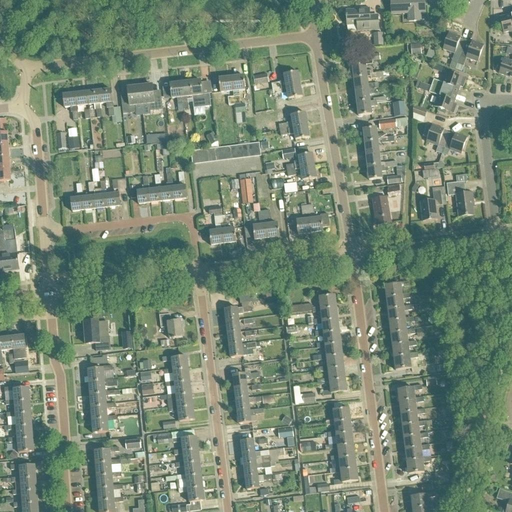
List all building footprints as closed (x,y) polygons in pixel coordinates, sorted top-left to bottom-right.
[(421,22),(421,13),(425,13),(424,0),(391,0),(392,15),(408,14),(409,22),(421,22)] [(357,32),(369,31),(378,31),(378,17),(370,17),(369,9),(359,10),(359,11),(346,11),(347,26),(357,26),(357,32)] [(511,18),(511,16),(500,18),(503,34),(511,32),(511,35),(511,18)] [(373,35),(374,47),(383,47),(383,34),(373,35)] [(457,37),(449,34),(443,51),(454,55),(451,63),(458,65),(466,42),(460,40),(461,38),(457,36),(457,37)] [(466,42),(458,65),(463,67),(466,59),(478,63),(484,46),(475,44),(476,43),(472,42),(471,44),(466,42)] [(422,56),(421,45),(411,46),(412,57),(422,56)] [(380,61),(379,52),(379,49),(369,50),(370,62),(380,61)] [(510,79),(511,73),(511,61),(511,63),(504,60),(499,75),(510,79)] [(377,80),(377,74),(373,75),(373,72),(366,73),(365,65),(352,67),(354,80),(367,79),(370,78),(371,80),(377,80)] [(433,71),(440,74),(442,67),(435,65),(433,71)] [(416,80),(420,72),(412,69),(409,78),(416,80)] [(434,82),(432,88),(455,96),(457,90),(459,91),(460,88),(463,89),(466,80),(458,77),(459,75),(452,72),(451,75),(446,73),(442,85),(434,82)] [(300,86),(298,73),(283,76),(284,82),(279,83),(270,85),(271,91),(300,86)] [(253,78),(255,86),(269,84),(267,75),(253,78)] [(246,92),(244,77),(232,78),(236,117),(237,125),(246,125),(245,113),(245,105),(241,105),(240,99),(239,92),(246,92)] [(236,117),(232,78),(219,80),(221,95),(227,94),(227,100),(228,100),(229,107),(228,107),(229,112),(231,112),(231,118),(236,117)] [(367,79),(354,80),(355,92),(374,90),(379,89),(378,84),(368,86),(367,79)] [(201,82),(191,83),(192,97),(192,98),(194,110),(211,108),(210,95),(203,96),(201,82)] [(192,97),(191,83),(181,84),(183,105),(188,104),(187,99),(192,98),(192,97)] [(183,105),(181,84),(170,85),(172,100),(177,99),(178,105),(183,105)] [(446,112),(453,115),(457,106),(454,105),(455,102),(453,101),(455,96),(432,88),(421,84),(418,90),(438,97),(434,108),(438,109),(437,112),(445,115),(446,112)] [(152,86),(140,87),(142,106),(143,117),(150,116),(150,112),(163,111),(161,98),(154,99),(152,86)] [(303,98),(300,86),(271,91),(273,97),(281,95),(287,94),(288,101),(303,98)] [(129,102),(122,103),(123,115),(136,114),(137,117),(143,117),(142,106),(140,87),(128,89),(129,102)] [(374,90),(355,92),(357,104),(370,102),(369,96),(375,96),(374,90)] [(101,105),(106,105),(107,110),(108,110),(109,118),(115,118),(114,109),(113,104),(112,91),(100,92),(101,105)] [(101,105),(100,92),(87,93),(89,107),(94,106),(95,111),(96,111),(97,119),(103,119),(101,105)] [(89,107),(87,93),(75,95),(77,108),(89,107)] [(77,108),(75,95),(63,96),(65,110),(71,109),(71,114),(73,114),(73,122),(79,122),(77,108)] [(214,99),(215,114),(222,114),(220,98),(214,99)] [(381,104),(380,99),(373,100),(374,102),(370,102),(371,108),(377,108),(377,105),(381,104)] [(371,108),(370,102),(357,104),(359,117),(372,116),(371,108)] [(406,117),(405,103),(392,104),(394,119),(406,117)] [(413,107),(413,115),(425,119),(427,112),(413,107)] [(307,126),(305,114),(290,117),(292,123),(286,124),(278,126),(279,131),(307,126)] [(8,117),(0,117),(0,130),(9,130),(8,117)] [(408,122),(408,120),(379,123),(380,131),(407,128),(407,122),(408,122)] [(184,126),(170,128),(171,142),(185,140),(184,126)] [(307,126),(279,131),(280,137),(288,136),(294,135),(295,142),(310,139),(307,126)] [(442,155),(449,137),(449,134),(443,132),(444,130),(441,129),(440,129),(432,126),(431,131),(426,129),(423,138),(428,139),(426,143),(438,147),(436,153),(442,155)] [(388,144),(388,138),(386,138),(386,135),(377,136),(377,129),(363,131),(365,144),(378,143),(378,142),(382,142),(382,144),(388,144)] [(0,146),(8,146),(7,134),(0,134),(0,146)] [(65,134),(57,135),(58,151),(66,151),(65,134)] [(207,138),(211,146),(218,143),(213,134),(207,138)] [(449,137),(442,155),(447,157),(449,151),(461,156),(467,139),(459,136),(459,135),(456,134),(455,136),(449,134),(449,137)] [(79,138),(68,139),(69,151),(80,150),(79,138)] [(127,139),(128,146),(136,145),(135,138),(127,139)] [(378,143),(365,144),(366,156),(379,155),(378,143)] [(0,158),(9,158),(8,146),(0,146),(0,158)] [(282,152),(283,161),(296,159),(295,150),(282,152)] [(379,155),(366,156),(368,168),(381,167),(380,160),(385,159),(384,154),(379,155)] [(315,167),(312,155),(298,157),(299,164),(286,166),(287,172),(295,171),(301,170),(315,167)] [(0,158),(0,170),(10,170),(9,158),(0,158)] [(381,167),(368,168),(369,181),(382,180),(382,173),(388,172),(388,169),(391,169),(391,163),(384,164),(384,166),(381,167)] [(266,172),(275,171),(274,164),(265,165),(266,172)] [(317,180),(315,167),(301,170),(302,176),(303,182),(317,180)] [(397,168),(396,168),(397,177),(387,178),(388,186),(402,184),(402,183),(403,183),(401,168),(397,168)] [(0,170),(0,182),(11,182),(10,170),(0,170)] [(433,190),(433,193),(434,202),(420,203),(423,223),(438,221),(436,207),(442,206),(447,206),(446,196),(445,196),(443,170),(439,171),(439,172),(440,180),(439,180),(440,189),(433,190)] [(173,183),(175,202),(187,200),(184,174),(179,174),(180,188),(174,189),(173,183)] [(167,189),(161,190),(163,203),(175,202),(173,183),(172,175),(167,175),(167,176),(168,184),(167,184),(167,189)] [(156,191),(150,191),(149,191),(151,204),(163,203),(161,190),(160,176),(155,177),(156,191)] [(472,194),(465,195),(463,184),(467,183),(466,177),(456,178),(456,184),(447,185),(448,197),(456,196),(459,218),(474,216),(472,203),(473,203),(472,194)] [(143,187),(143,192),(137,193),(139,206),(151,204),(149,191),(150,191),(148,178),(143,178),(144,187),(143,187)] [(238,181),(231,182),(232,191),(239,190),(238,181)] [(240,182),(243,206),(253,205),(250,181),(240,182)] [(101,183),(102,197),(95,197),(97,210),(109,209),(107,196),(106,182),(101,183)] [(90,198),(83,199),(85,212),(97,210),(95,197),(94,184),(89,184),(90,198)] [(296,184),(284,186),(285,195),(297,193),(296,184)] [(77,194),(77,199),(71,200),(73,213),(85,212),(83,199),(82,185),(77,186),(78,194),(77,194)] [(387,191),(388,199),(401,197),(399,186),(387,188),(388,191),(387,191)] [(121,208),(119,195),(107,196),(109,209),(121,208)] [(386,198),(372,201),(377,227),(391,224),(386,198)] [(224,245),(219,208),(209,209),(210,216),(214,215),(216,232),(209,233),(211,247),(224,245)] [(224,245),(236,244),(235,230),(228,230),(227,225),(226,217),(222,217),(221,208),(219,208),(224,245)] [(241,221),(240,211),(233,211),(234,222),(241,221)] [(265,220),(264,212),(258,213),(260,227),(253,227),(255,242),(267,240),(265,226),(265,220)] [(320,219),(309,220),(311,235),(323,233),(323,229),(330,228),(328,216),(320,217),(320,219)] [(309,220),(296,222),(298,236),(311,235),(309,220)] [(265,226),(267,240),(280,238),(278,224),(265,226)] [(19,271),(17,255),(12,256),(10,242),(16,242),(15,232),(4,233),(4,236),(8,272),(19,271)] [(0,273),(8,272),(4,236),(0,236),(0,273)] [(432,291),(442,290),(440,270),(430,271),(432,291)] [(401,286),(385,288),(386,300),(403,298),(402,296),(401,289),(409,288),(409,283),(401,284),(401,286)] [(239,294),(241,306),(257,303),(256,291),(239,294)] [(410,295),(402,296),(403,298),(386,300),(388,312),(404,310),(404,308),(403,300),(411,299),(410,295)] [(320,308),(312,309),(312,305),(287,308),(288,315),(313,313),(313,314),(321,313),(321,311),(337,309),(335,297),(319,299),(320,308)] [(412,307),(404,308),(404,310),(388,312),(389,324),(406,322),(405,319),(405,312),(412,311),(412,307)] [(251,308),(238,310),(238,309),(225,311),(226,323),(239,321),(239,316),(243,315),(243,314),(252,313),(251,308)] [(321,311),(321,313),(322,320),(314,321),(314,326),(322,325),(322,323),(338,321),(337,309),(321,311)] [(183,338),(181,322),(171,323),(170,315),(160,317),(161,330),(168,329),(169,340),(173,339),(173,340),(174,340),(174,339),(183,338)] [(413,318),(405,319),(406,322),(389,324),(391,336),(407,334),(407,331),(406,324),(414,323),(413,318)] [(241,333),(239,322),(239,321),(226,323),(228,335),(241,333)] [(322,323),(322,325),(323,332),(315,333),(316,338),(324,337),(324,335),(340,333),(338,321),(322,323)] [(111,352),(110,338),(109,338),(108,324),(99,325),(98,323),(84,324),(86,346),(96,345),(97,353),(111,352)] [(415,330),(407,331),(407,334),(391,336),(392,348),(409,346),(408,343),(408,336),(415,335),(415,330)] [(417,331),(418,339),(426,338),(425,330),(417,331)] [(131,333),(122,334),(123,351),(133,351),(131,333)] [(229,347),(242,346),(241,333),(228,335),(229,347)] [(324,335),(324,337),(325,344),(317,345),(317,350),(325,349),(325,347),(341,345),(340,333),(324,335)] [(14,351),(14,356),(15,361),(27,360),(26,350),(24,337),(12,338),(14,351)] [(12,338),(0,340),(2,353),(14,351),(12,338)] [(409,346),(392,348),(394,359),(410,357),(410,355),(409,348),(417,347),(416,342),(408,343),(409,346)] [(255,344),(242,346),(229,347),(231,359),(244,358),(243,351),(248,351),(247,350),(256,349),(255,344)] [(325,347),(325,349),(326,356),(318,357),(319,362),(327,361),(326,359),(343,357),(341,345),(325,347)] [(419,359),(419,362),(429,361),(429,359),(439,357),(439,353),(428,354),(418,356),(418,354),(410,355),(410,357),(394,359),(396,372),(412,370),(411,360),(419,359)] [(187,358),(172,360),(172,357),(162,359),(163,363),(172,362),(173,370),(173,372),(189,370),(187,358)] [(326,359),(327,361),(328,368),(320,369),(320,374),(328,373),(328,371),(344,369),(343,357),(326,359)] [(15,363),(15,365),(16,376),(29,374),(27,362),(15,363)] [(150,362),(143,363),(143,371),(151,370),(150,362)] [(114,379),(113,372),(112,367),(103,368),(103,370),(88,371),(89,384),(105,382),(105,380),(114,379)] [(328,371),(328,373),(329,380),(321,381),(322,386),(330,385),(329,383),(346,381),(344,369),(328,371)] [(173,372),(173,370),(164,371),(166,384),(175,383),(175,385),(190,383),(189,370),(173,372)] [(0,371),(0,382),(5,382),(5,381),(9,381),(9,379),(5,379),(4,371),(0,371)] [(151,374),(140,375),(142,384),(152,382),(151,374)] [(247,387),(246,382),(251,381),(251,380),(260,379),(259,374),(256,374),(233,377),(234,389),(247,387)] [(105,382),(89,384),(90,396),(106,395),(106,393),(105,385),(114,384),(114,379),(105,380),(105,382)] [(329,383),(330,385),(331,392),(322,393),(323,397),(331,396),(331,395),(347,393),(346,381),(329,383)] [(192,396),(190,383),(175,385),(175,383),(166,384),(166,388),(175,387),(176,395),(176,397),(192,396)] [(416,402),(415,399),(415,392),(423,391),(422,386),(414,388),(414,390),(398,391),(400,404),(416,402)] [(153,387),(142,388),(143,397),(154,395),(153,387)] [(249,400),(247,387),(234,389),(236,401),(249,400)] [(30,402),(29,390),(14,391),(14,388),(5,389),(5,394),(14,393),(15,401),(15,403),(30,402)] [(115,392),(106,393),(106,395),(90,396),(91,409),(107,407),(107,405),(106,397),(115,397),(115,392)] [(304,405),(316,403),(314,394),(303,396),(297,397),(298,405),(304,404),(304,405)] [(192,396),(176,397),(176,395),(167,397),(167,401),(177,400),(178,408),(178,410),(193,408),(192,396)] [(274,397),(262,398),(263,405),(275,404),(274,397)] [(249,400),(236,401),(237,413),(250,412),(249,404),(263,403),(262,398),(249,400)] [(423,398),(415,399),(416,402),(400,404),(401,416),(417,414),(417,411),(416,404),(424,403),(423,398)] [(15,403),(15,401),(6,402),(6,406),(15,406),(16,414),(16,416),(31,415),(30,402),(15,403)] [(108,418),(107,410),(116,409),(116,404),(107,405),(107,407),(91,409),(92,421),(108,420),(108,418)] [(178,410),(178,408),(169,409),(169,413),(178,412),(180,423),(195,421),(193,408),(178,410)] [(445,409),(446,419),(455,418),(454,408),(445,409)] [(259,410),(250,412),(237,413),(239,425),(257,423),(256,416),(264,415),(264,410),(259,410)] [(351,422),(349,410),(333,412),(334,421),(326,422),(327,427),(335,426),(334,424),(351,422)] [(425,410),(417,411),(417,414),(401,416),(402,428),(419,426),(418,423),(426,422),(425,415),(432,414),(431,410),(425,411),(425,410)] [(16,416),(16,414),(7,414),(7,419),(16,418),(17,426),(17,429),(32,427),(31,415),(16,416)] [(117,417),(108,418),(108,420),(92,421),(93,435),(109,433),(108,422),(117,422),(117,417)] [(293,421),(285,417),(282,423),(289,427),(293,421)] [(334,424),(335,426),(336,433),(327,434),(328,439),(336,438),(336,436),(352,434),(351,422),(334,424)] [(426,422),(418,423),(419,426),(402,428),(404,439),(420,437),(420,435),(419,428),(427,427),(426,422)] [(163,424),(164,431),(176,429),(175,423),(163,424)] [(17,429),(17,426),(8,427),(8,432),(17,431),(18,439),(18,441),(33,440),(32,427),(17,429)] [(293,429),(278,431),(279,440),(294,438),(293,429)] [(172,440),(172,434),(157,436),(158,446),(173,444),(172,440)] [(354,446),(352,434),(336,436),(336,438),(337,445),(329,446),(330,451),(338,450),(337,448),(354,446)] [(420,437),(404,439),(405,451),(422,449),(421,447),(420,440),(428,439),(428,434),(420,435),(420,437)] [(199,451),(197,439),(182,441),(182,438),(172,440),(173,444),(182,443),(183,451),(183,453),(199,451)] [(18,441),(18,439),(9,440),(9,444),(18,444),(19,454),(34,453),(33,440),(18,441)] [(140,441),(125,442),(126,451),(141,449),(140,441)] [(254,441),(241,443),(242,455),(255,453),(254,441)] [(498,449),(505,451),(507,444),(500,442),(500,443),(498,442),(497,446),(499,446),(498,449)] [(303,453),(312,452),(311,444),(303,445),(303,453)] [(337,448),(338,450),(339,457),(330,458),(331,463),(339,462),(339,460),(355,458),(354,446),(337,448)] [(429,446),(421,447),(422,449),(405,451),(407,463),(423,461),(423,459),(422,452),(430,451),(429,447),(429,446)] [(110,451),(95,452),(96,465),(111,464),(111,462),(111,454),(120,453),(119,448),(110,449),(110,451)] [(183,453),(183,451),(174,452),(174,457),(183,456),(184,463),(185,466),(200,464),(199,451),(183,453)] [(17,455),(14,452),(9,457),(13,460),(17,460),(17,455)] [(255,453),(242,455),(244,467),(270,464),(269,452),(260,453),(255,453)] [(339,460),(339,462),(340,469),(332,470),(333,475),(341,474),(340,472),(357,470),(355,458),(339,460)] [(423,461),(407,463),(408,475),(425,473),(423,464),(431,463),(431,458),(423,459),(423,461)] [(111,464),(96,465),(97,478),(112,476),(112,474),(121,474),(121,465),(122,465),(122,461),(120,461),(111,462),(111,464)] [(185,466),(184,463),(175,464),(176,469),(185,468),(186,476),(186,478),(202,476),(200,464),(185,466)] [(270,464),(244,467),(245,479),(258,478),(258,477),(257,470),(271,469),(270,464)] [(36,480),(35,467),(20,468),(20,466),(10,467),(11,471),(20,471),(21,479),(21,481),(36,480)] [(340,472),(341,474),(342,481),(333,482),(334,487),(343,486),(342,484),(358,482),(357,470),(340,472)] [(449,480),(448,474),(448,473),(435,475),(436,482),(449,480)] [(113,489),(113,487),(113,479),(122,478),(121,474),(112,474),(112,476),(97,478),(98,490),(113,489)] [(186,478),(186,476),(177,477),(178,482),(187,481),(188,488),(188,491),(203,489),(202,476),(186,478)] [(258,477),(258,478),(245,479),(247,491),(260,490),(259,483),(264,483),(264,482),(272,481),(272,476),(258,477)] [(21,481),(21,479),(12,479),(12,484),(21,483),(22,491),(22,494),(37,492),(36,480),(21,481)] [(330,492),(329,485),(317,486),(318,493),(330,492)] [(422,487),(423,493),(433,492),(432,485),(422,487)] [(122,486),(113,487),(113,489),(98,490),(99,503),(114,501),(114,499),(121,499),(120,491),(123,491),(123,490),(122,487),(122,486)] [(190,504),(191,505),(186,506),(172,507),(172,511),(198,511),(202,511),(200,502),(205,502),(203,489),(188,491),(188,488),(179,489),(179,494),(188,493),(190,504)] [(22,494),(22,491),(13,492),(13,497),(22,496),(23,504),(23,506),(38,505),(37,492),(22,494)] [(511,511),(511,494),(499,491),(497,500),(507,503),(508,505),(505,511),(511,511)] [(427,496),(411,498),(413,511),(429,509),(429,506),(428,499),(436,498),(435,493),(427,494),(427,496)] [(475,505),(483,507),(485,500),(477,497),(475,505)] [(114,501),(99,503),(99,511),(115,511),(115,504),(124,503),(123,498),(121,499),(114,499),(114,501)] [(248,502),(249,509),(262,509),(261,501),(248,502)]
